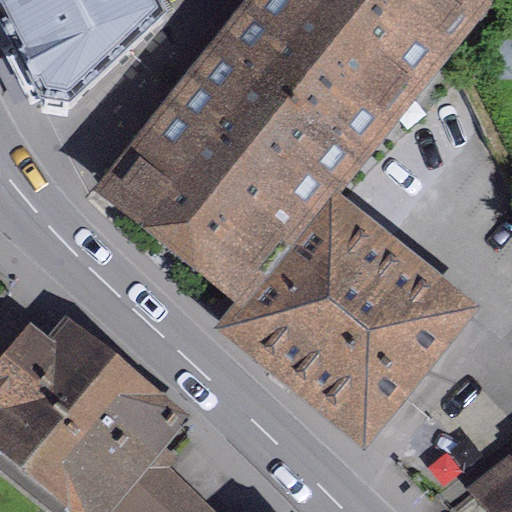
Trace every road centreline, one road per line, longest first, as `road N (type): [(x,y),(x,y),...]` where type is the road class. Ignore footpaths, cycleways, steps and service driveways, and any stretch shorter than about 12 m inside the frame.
road 1 (secondary): [(345,511),(0,177)]
road 2 (unknown): [(511,340),(495,402),(396,494)]
road 3 (unknown): [(433,159),(511,303)]
